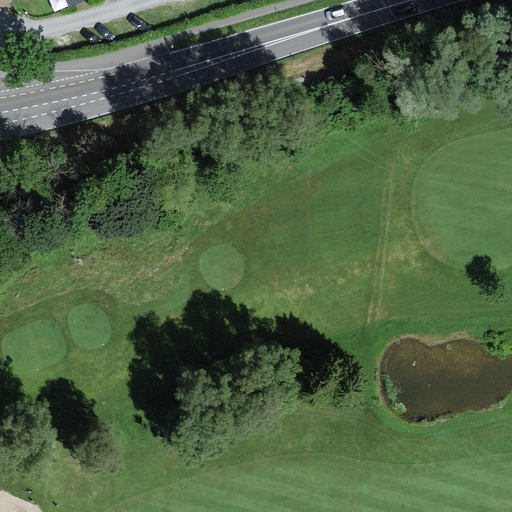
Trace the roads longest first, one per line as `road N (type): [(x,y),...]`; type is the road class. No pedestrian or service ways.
road 1 (unknown): [(511,18),(170,120),(0,161)]
road 2 (secondary): [(414,0),(0,117)]
